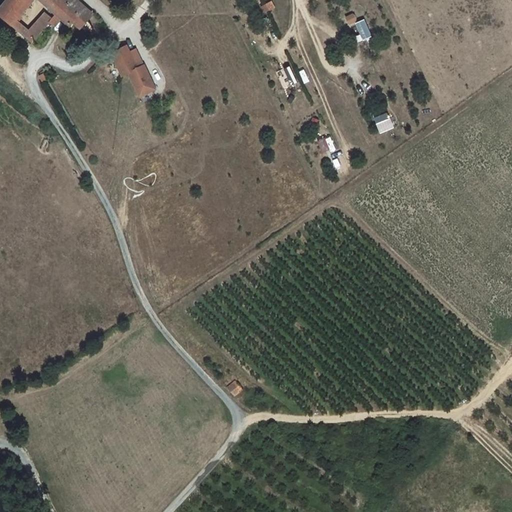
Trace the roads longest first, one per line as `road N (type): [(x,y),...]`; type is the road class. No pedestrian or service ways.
road 1 (unclassified): [(167,511),(231,441),(237,414),(151,315),(98,190),(43,101)]
road 2 (track): [(511,361),(478,402),(460,410),(238,422)]
